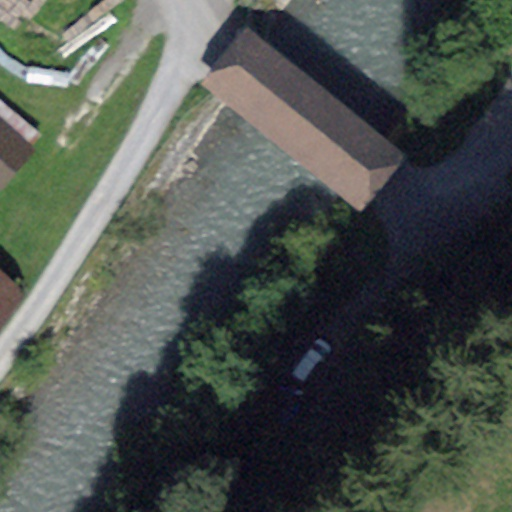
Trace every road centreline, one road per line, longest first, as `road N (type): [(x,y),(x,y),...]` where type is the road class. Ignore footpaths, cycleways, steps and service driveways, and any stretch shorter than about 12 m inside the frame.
road 1 (residential): [(511,115),(428,217),(232,64)]
road 2 (track): [(201,39),(0,349)]
road 3 (track): [(264,511),(377,332),(428,217)]
